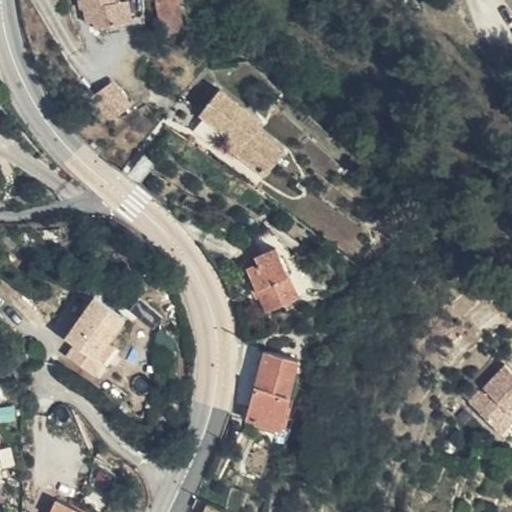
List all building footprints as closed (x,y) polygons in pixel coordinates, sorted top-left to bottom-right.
[(97,14),(97,20),(126,15),(123,0),(86,0),(89,15),(97,14)] [(163,0),(169,31),(191,27),(187,0),(163,0)] [(111,76),(91,92),(108,114),(129,98),(111,76)] [(273,154),(280,147),(265,134),(270,127),(230,93),(208,119),(233,141),(247,153),(242,160),(270,183),(286,165),(273,154)] [(228,148),(242,160),(247,153),(233,141),(228,148)] [(286,165),(292,158),(280,147),(273,154),(286,165)] [(237,264),(245,270),(249,268),(268,309),(299,294),(278,246),(237,264)] [(88,289),(60,330),(63,332),(55,346),(91,369),(99,357),(90,350),(102,333),(118,309),(88,289)] [(102,333),(90,350),(99,357),(111,339),(102,333)] [(264,353),(242,420),(273,430),(296,364),(264,353)] [(470,402),(483,414),(511,380),(511,370),(507,366),(470,402)] [(511,380),(483,414),(502,432),(511,421),(511,380)] [(87,511),(62,497),(53,511),(87,511)]
